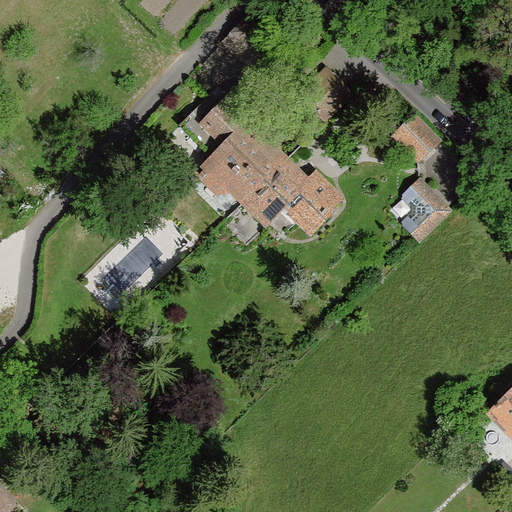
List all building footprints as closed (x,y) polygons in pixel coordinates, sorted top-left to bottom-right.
[(258,8),(225,42),(255,71),(288,37),(258,8)] [(209,52),(202,78),(220,83),(228,58),(209,52)] [(327,69),(302,94),(325,119),(351,94),(327,69)] [(225,144),(198,172),(218,191),(221,188),(225,191),(229,186),(267,222),(283,205),(311,232),(343,198),(316,172),(309,180),(244,118),(260,102),(241,84),(204,123),(225,144)] [(394,137),(419,161),(440,140),(416,116),(394,137)] [(450,210),(421,180),(404,197),(416,209),(402,223),(419,240),(450,210)] [(511,394),(493,413),(511,431),(511,394)]
